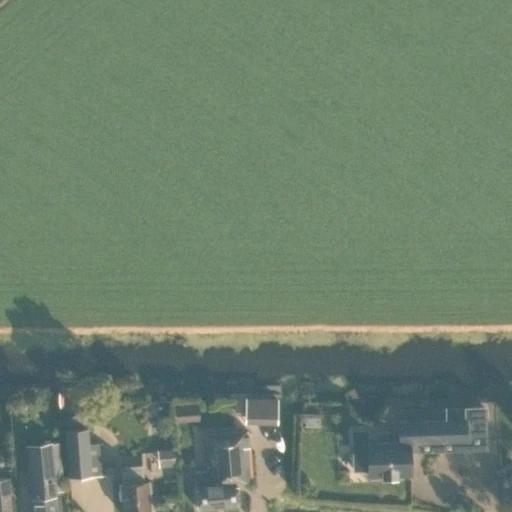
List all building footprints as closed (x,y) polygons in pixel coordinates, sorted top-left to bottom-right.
[(278,398),(266,398),(246,398),(246,414),(266,414),(266,424),(278,424),(278,398)] [(9,401),(0,402),(0,426),(11,426),(9,401)] [(398,441),(368,442),(353,443),(354,469),(368,468),(369,471),(369,476),(383,475),(383,476),(397,476),(397,475),(411,474),(410,442),(415,442),(454,441),(467,440),(467,433),(467,429),(473,429),(486,429),(485,406),(465,407),(445,407),(446,419),(420,420),(420,408),(404,408),(404,420),(399,421),(400,441),(398,441)] [(68,477),(91,475),(87,427),(86,413),(63,415),(68,477)] [(251,479),(247,429),(204,433),(207,469),(194,471),(197,508),(238,505),(236,481),(251,479)] [(63,490),(57,441),(25,445),(31,511),(57,511),(55,491),(63,490)] [(175,464),(174,447),(157,449),(159,466),(175,464)] [(143,480),(140,463),(121,466),(123,482),(119,482),(122,511),(149,511),(152,511),(149,494),(153,493),(152,479),(143,480)] [(498,501),(511,498),(511,478),(510,467),(492,470),(498,501)] [(11,475),(0,475),(0,511),(16,511),(15,496),(12,497),(12,492),(11,475)]
